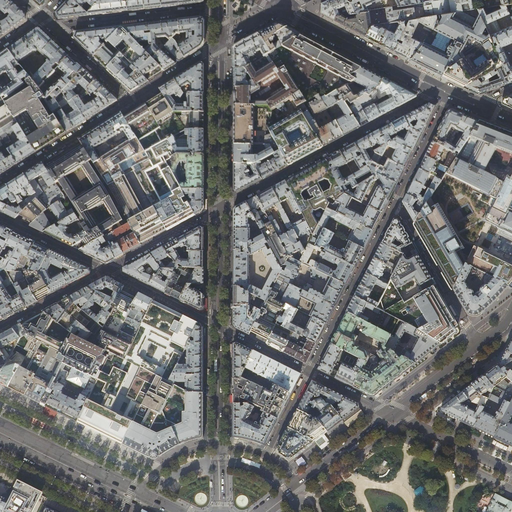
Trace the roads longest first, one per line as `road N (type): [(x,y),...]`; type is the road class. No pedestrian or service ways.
road 1 (unclassified): [(221,207),(440,89)]
road 2 (residential): [(394,202),(308,371)]
road 3 (tertiary): [(283,7),(440,89)]
road 4 (residential): [(220,7),(50,27)]
road 5 (tertiary): [(222,39),(221,207)]
road 6 (residential): [(478,345),(394,202)]
road 7 (tertiary): [(128,100),(0,181)]
road 8 (primary): [(0,432),(135,499)]
road 9 (residential): [(511,472),(389,412)]
road 10 (unclassified): [(106,269),(221,207)]
road 11 (residential): [(449,93),(394,202)]
road 12 (residential): [(214,323),(106,269)]
road 13 (tertiary): [(221,207),(221,327)]
